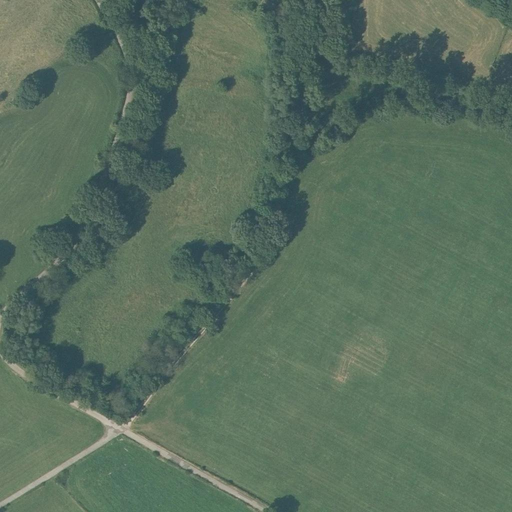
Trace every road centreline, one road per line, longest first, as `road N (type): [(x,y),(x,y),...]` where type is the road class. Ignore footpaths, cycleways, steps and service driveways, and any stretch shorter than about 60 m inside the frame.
road 1 (track): [(319,0),(272,239),(122,430)]
road 2 (track): [(97,0),(128,58),(122,126),(76,242),(0,317)]
road 3 (track): [(122,430),(267,511)]
road 4 (track): [(0,347),(29,378),(122,430)]
road 5 (track): [(122,430),(0,506)]
